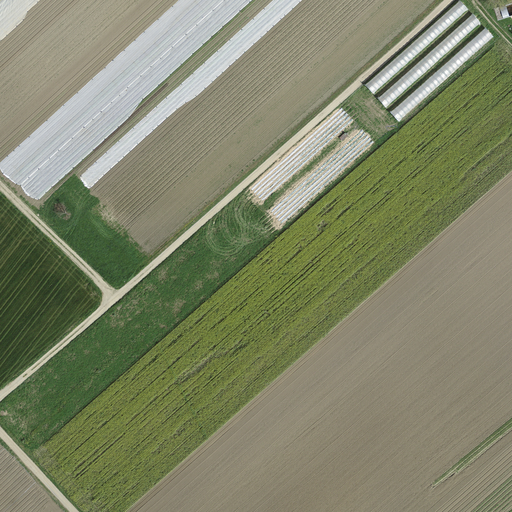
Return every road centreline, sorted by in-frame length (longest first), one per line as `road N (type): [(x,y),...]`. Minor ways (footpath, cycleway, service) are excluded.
road 1 (track): [(450,0),(0,397)]
road 2 (track): [(115,297),(0,185)]
